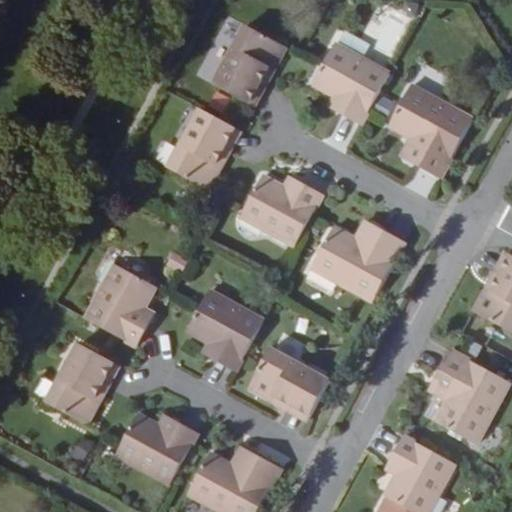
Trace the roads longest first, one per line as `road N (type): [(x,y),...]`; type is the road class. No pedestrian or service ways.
road 1 (residential): [(470,233),(338,470)]
road 2 (residential): [(164,377),(338,470)]
road 3 (residential): [(294,145),(470,233)]
